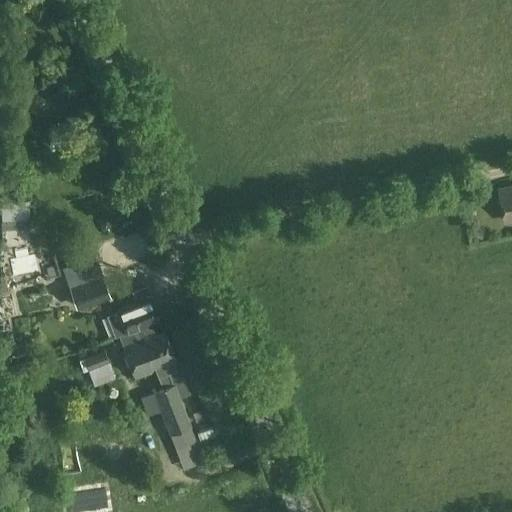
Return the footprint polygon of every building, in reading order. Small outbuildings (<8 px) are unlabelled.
[(511,187),(501,189),(508,221),(511,220),(511,187)] [(107,198),(116,221),(126,217),(117,194),(107,198)] [(77,304),(108,293),(101,272),(70,283),(77,304)] [(173,359),(176,358),(166,330),(156,334),(152,323),(161,320),(148,287),(134,292),(138,302),(118,310),(127,332),(119,335),(123,346),(124,346),(137,378),(156,371),(163,388),(140,397),(147,415),(161,409),(170,433),(191,425),(175,383),(173,384),(168,372),(176,369),(173,359)] [(107,360),(103,349),(84,356),(89,368),(107,360)] [(223,424),(199,432),(204,447),(228,439),(223,424)]
